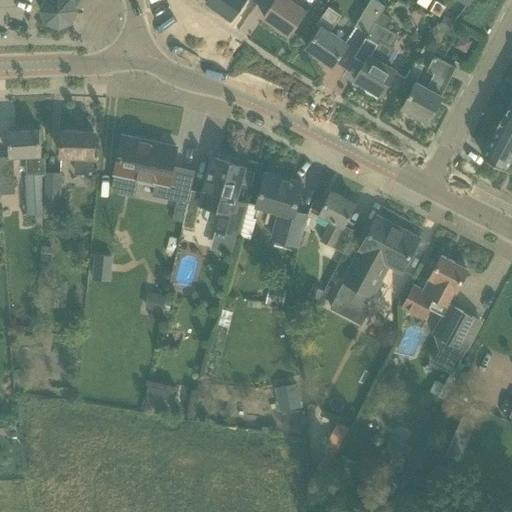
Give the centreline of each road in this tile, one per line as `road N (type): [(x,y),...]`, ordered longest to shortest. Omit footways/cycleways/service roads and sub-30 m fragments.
road 1 (tertiary): [(431,187),(239,93),(180,79),(137,50)]
road 2 (residential): [(431,187),(511,18)]
road 3 (tertiary): [(0,69),(94,65),(137,50)]
